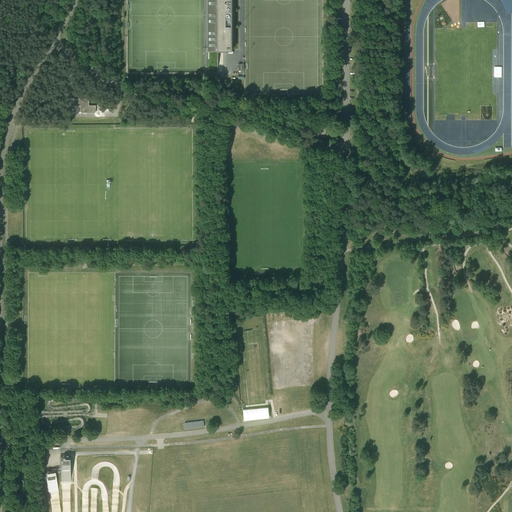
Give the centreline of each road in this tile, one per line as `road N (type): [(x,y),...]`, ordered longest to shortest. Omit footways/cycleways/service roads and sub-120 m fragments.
road 1 (unclassified): [(0,442),(150,437),(329,409)]
road 2 (unclassified): [(346,147),(288,142),(123,87),(52,41)]
road 3 (unclassified): [(342,250),(511,221)]
road 4 (unclassified): [(329,409),(342,250)]
road 5 (unclassified): [(346,147),(346,0)]
road 6 (unclassified): [(52,41),(22,91),(0,173)]
